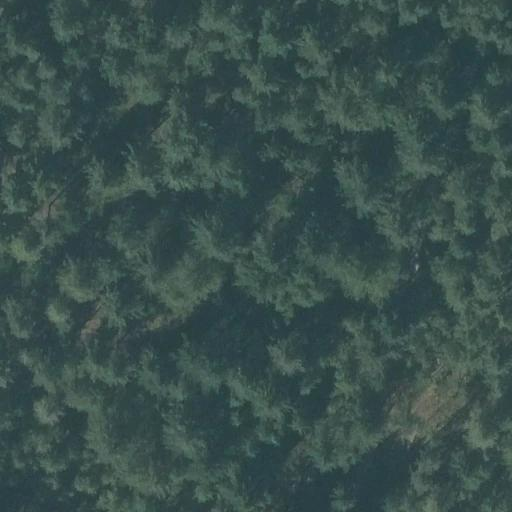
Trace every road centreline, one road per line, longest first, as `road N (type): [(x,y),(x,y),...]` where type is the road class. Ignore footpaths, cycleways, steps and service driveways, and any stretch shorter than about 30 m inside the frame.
road 1 (track): [(342,511),(385,399),(398,323),(477,41)]
road 2 (track): [(511,40),(477,41),(357,0)]
